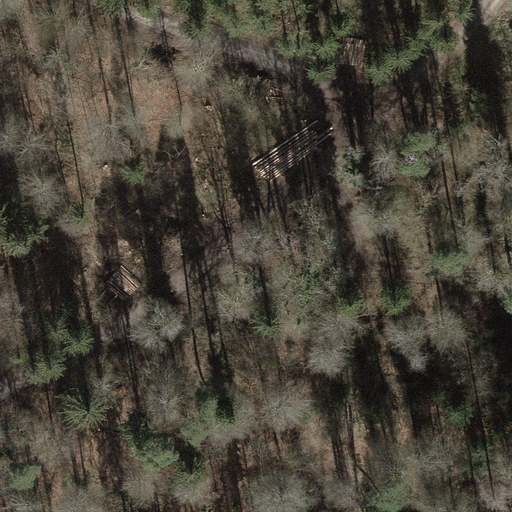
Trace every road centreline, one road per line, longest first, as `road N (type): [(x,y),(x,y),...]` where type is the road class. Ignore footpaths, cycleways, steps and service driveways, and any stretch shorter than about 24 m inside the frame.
road 1 (track): [(0,391),(119,322),(409,87),(491,0)]
road 2 (track): [(103,0),(301,75),(409,87)]
